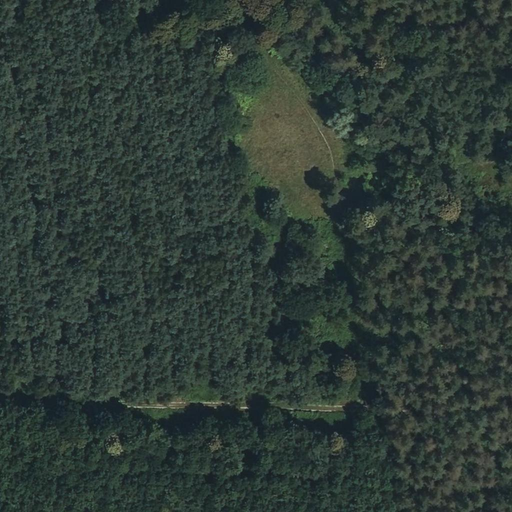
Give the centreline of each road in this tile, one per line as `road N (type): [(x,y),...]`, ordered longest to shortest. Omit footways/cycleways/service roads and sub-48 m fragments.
road 1 (track): [(363,408),(0,403)]
road 2 (track): [(363,408),(347,249),(329,199)]
